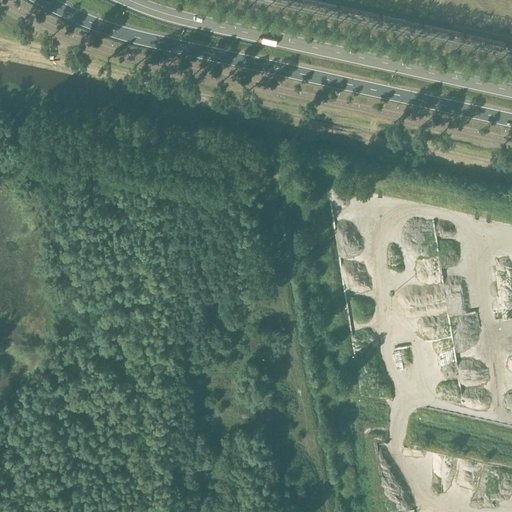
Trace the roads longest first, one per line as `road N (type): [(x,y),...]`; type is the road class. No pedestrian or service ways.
road 1 (primary): [(41,0),(149,40),(511,120)]
road 2 (primary): [(511,91),(133,0)]
road 3 (unknown): [(433,400),(378,356),(357,228),(366,212),(397,211),(418,283)]
road 4 (unknown): [(449,506),(410,485),(401,468),(404,413),(433,400)]
